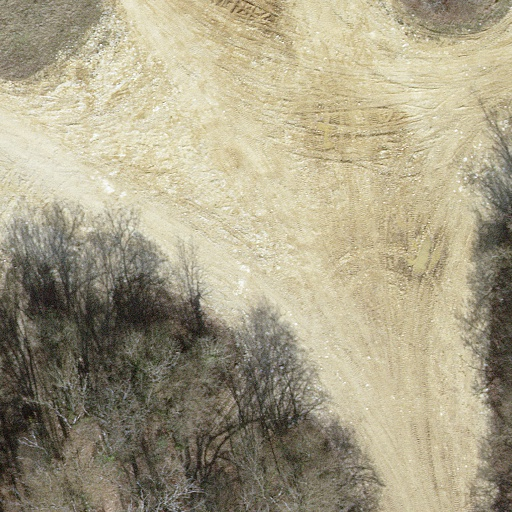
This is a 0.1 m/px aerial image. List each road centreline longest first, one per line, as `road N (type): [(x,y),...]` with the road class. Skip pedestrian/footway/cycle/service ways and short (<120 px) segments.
road 1 (track): [(0,125),(329,234),(414,511)]
road 2 (track): [(139,0),(329,234)]
road 3 (track): [(300,0),(329,234)]
road 4 (track): [(511,105),(329,234)]
